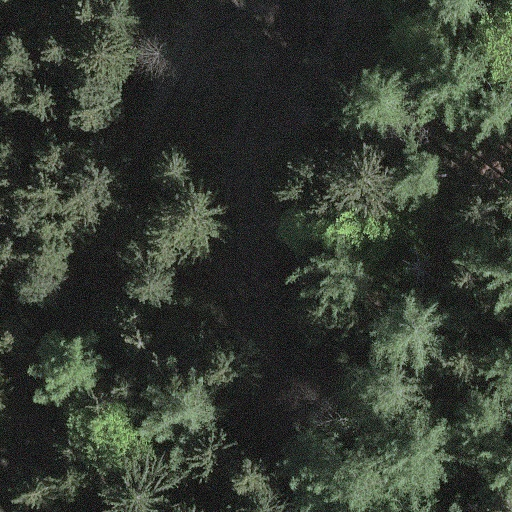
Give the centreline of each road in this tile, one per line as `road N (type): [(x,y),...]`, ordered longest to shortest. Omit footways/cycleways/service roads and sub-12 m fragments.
road 1 (track): [(0,501),(44,378),(120,213),(181,121),(207,47),(235,2),(245,0)]
road 2 (track): [(289,0),(302,7),(303,52),(252,162),(241,228),(260,316),(326,511)]
